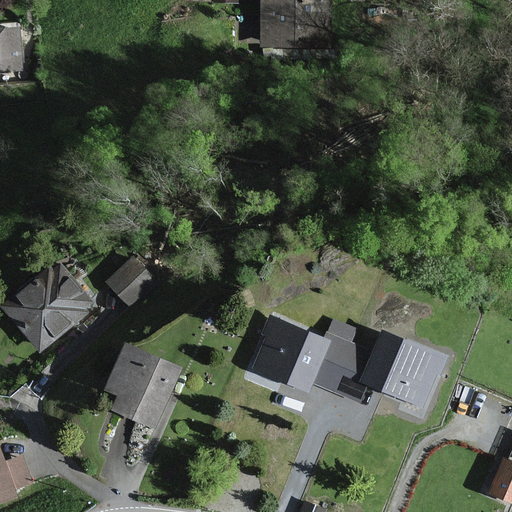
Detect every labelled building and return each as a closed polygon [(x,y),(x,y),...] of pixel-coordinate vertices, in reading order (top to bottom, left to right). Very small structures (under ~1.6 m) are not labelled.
[(326,12),(326,0),(261,0),(262,11),(237,11),(238,44),(296,43),(296,12),(326,12)] [(13,32),(0,33),(0,73),(18,71),(13,32)] [(163,272),(141,251),(109,284),(130,305),(163,272)] [(61,262),(2,308),(38,352),(96,307),(61,262)] [(257,370),(307,393),(312,383),(331,340),(327,338),(272,313),(253,354),(263,359),(257,370)] [(375,352),(362,381),(369,384),(422,408),(437,374),(444,378),(454,357),(386,327),(375,352)] [(327,338),(331,340),(312,383),(360,405),(369,384),(362,381),(375,352),(330,332),(327,338)] [(181,366),(127,344),(108,391),(122,397),(117,411),(156,427),(181,366)] [(0,448),(0,506),(17,501),(14,493),(31,487),(21,458),(5,463),(0,448)] [(511,460),(503,457),(489,495),(511,503),(511,460)]
